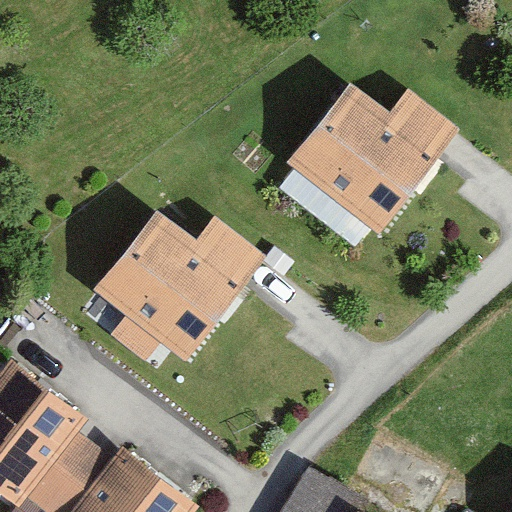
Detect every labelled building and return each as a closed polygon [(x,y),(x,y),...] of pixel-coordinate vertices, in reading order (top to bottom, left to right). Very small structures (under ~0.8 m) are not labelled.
[(351,85),(293,162),(380,226),(453,129),(409,96),(394,116),(351,85)] [(157,213),(98,290),(131,316),(117,334),(145,355),(159,337),(184,355),(260,256),(216,223),(199,245),(157,213)] [(13,364),(0,380),(0,488),(18,502),(27,490),(74,430),(83,419),(13,364)] [(74,430),(27,490),(55,511),(74,511),(114,460),(74,430)] [(74,511),(185,511),(191,505),(120,452),(114,460),(74,511)]
